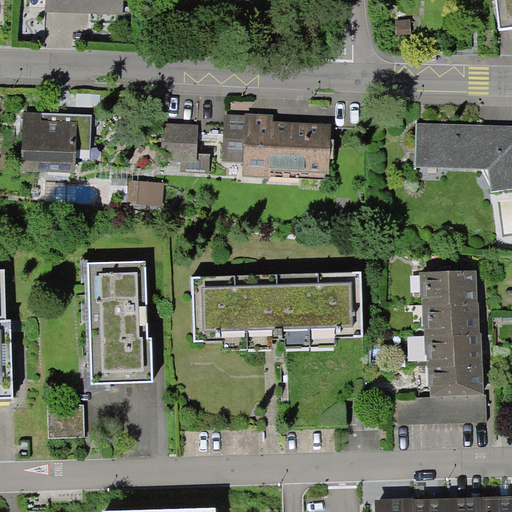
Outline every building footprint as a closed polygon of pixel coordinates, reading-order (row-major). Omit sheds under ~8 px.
[(121,0),(45,0),(45,12),(121,15),(121,0)] [(511,0),(495,0),(500,32),(511,30),(511,0)] [(328,173),(331,124),(272,121),(272,115),(245,113),(245,115),(224,114),(221,161),(243,162),(242,177),(269,179),(270,175),(324,178),(324,173),(328,173)] [(161,158),(178,159),(180,126),(163,125),(161,158)] [(178,159),(194,160),(196,127),(180,126),(178,159)] [(511,129),(413,127),(412,163),(487,165),(491,194),(511,190),(511,129)] [(129,180),(127,202),(145,204),(148,182),(129,180)] [(144,260),(87,262),(91,383),(152,381),(150,338),(147,338),(144,260)] [(472,302),(472,271),(424,272),(425,303),(427,303),(472,302)] [(360,272),(191,277),(193,342),(362,337),(360,272)] [(475,333),(474,302),(472,302),(427,303),(427,334),(429,334),(475,333)] [(0,397),(12,398),(10,320),(0,319),(0,397)] [(477,364),(476,333),(475,333),(429,334),(430,365),(432,365),(477,364)] [(480,395),(479,364),(477,364),(432,365),(432,396),(480,395)] [(394,397),(395,423),(485,421),(485,395),(480,395),(432,396),(394,397)] [(47,405),(48,438),(84,436),(83,404),(47,405)] [(511,511),(511,500),(481,501),(481,511),(511,511)] [(481,511),(481,501),(446,503),(446,511),(481,511)] [(446,511),(446,503),(410,504),(410,511),(446,511)]
